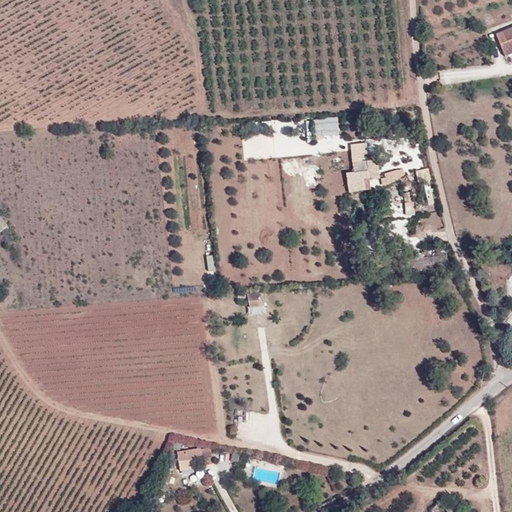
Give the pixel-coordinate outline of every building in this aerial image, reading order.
[(511,29),(496,35),(505,57),(511,53),(511,29)] [(317,135),(337,134),(336,118),(316,120),(317,135)] [(380,177),(378,159),(360,162),(359,158),(364,157),(363,154),(367,153),(366,143),(351,145),(356,189),(366,188),(365,178),(380,177)] [(385,174),(388,185),(402,176),(402,175),(403,173),(403,171),(402,170),(401,170),(399,171),(398,170),(385,174)] [(0,232),(9,226),(0,214),(0,232)] [(421,258),(421,259),(422,271),(442,269),(441,256),(421,258)] [(422,271),(421,259),(411,260),(412,272),(422,271)] [(248,296),(247,296),(250,308),(263,307),(261,294),(260,294),(248,296)] [(210,448),(177,453),(180,471),(192,469),(191,463),(202,462),(203,465),(213,464),(210,448)]
